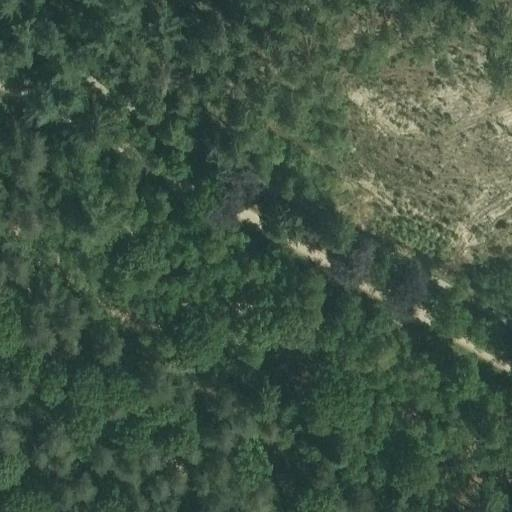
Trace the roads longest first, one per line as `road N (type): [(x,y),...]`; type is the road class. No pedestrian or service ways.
road 1 (track): [(0,75),(511,358)]
road 2 (unknown): [(145,56),(77,116),(23,263),(0,294)]
